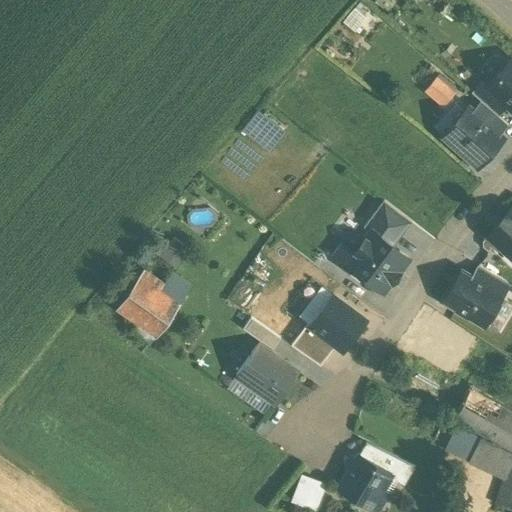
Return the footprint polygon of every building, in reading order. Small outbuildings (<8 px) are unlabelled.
[(511,59),(487,86),(486,88),(506,107),(511,111),(511,59)] [(440,76),(426,90),(444,107),(457,93),(440,76)] [(498,116),(506,107),(486,88),(487,86),(482,82),(472,93),(480,101),(498,116)] [(498,116),(480,101),(471,111),(497,134),(506,124),(498,116)] [(454,123),(442,136),(476,166),(501,138),(497,134),(471,111),(467,108),(454,123)] [(431,126),(442,136),(454,123),(442,113),(431,126)] [(411,222),(383,201),(363,227),(370,233),(370,232),(392,248),(411,222)] [(511,209),(488,236),(511,257),(511,209)] [(332,255),(345,265),(370,233),(363,227),(357,223),(332,255)] [(392,248),(370,232),(370,233),(345,265),(365,280),(370,280),(383,290),(388,282),(390,283),(398,272),(397,271),(406,259),(392,248)] [(161,256),(177,269),(193,249),(176,237),(161,256)] [(507,284),(477,266),(470,278),(500,296),(507,284)] [(165,286),(142,270),(116,307),(141,324),(135,334),(152,346),(193,286),(175,273),(165,286)] [(470,278),(460,272),(443,301),(455,308),(455,310),(467,317),(468,316),(483,325),(500,296),(470,278)] [(337,345),(344,349),(365,320),(331,296),(310,325),(337,345)] [(469,333),(443,316),(437,326),(463,343),(469,333)] [(259,341),(272,350),(280,338),(250,317),(242,329),(259,341)] [(468,346),(463,343),(437,326),(428,320),(408,349),(449,373),(468,346)] [(307,323),(290,346),(320,368),(337,345),(310,325),(307,323)] [(235,375),(277,404),(301,371),(272,350),(259,341),(235,375)] [(511,411),(469,388),(453,420),(511,451),(511,411)] [(479,436),(455,425),(446,445),(470,456),(479,436)] [(511,451),(479,436),(470,456),(467,462),(504,479),(511,454),(511,451)] [(414,466),(385,452),(377,467),(389,474),(404,483),(414,466)] [(511,454),(504,479),(495,504),(511,510),(511,454)] [(377,467),(358,456),(339,488),(352,496),(352,495),(365,503),(383,498),(380,489),(389,474),(377,467)] [(315,511),(324,486),(298,477),(289,505),(310,511),(315,511)] [(365,503),(352,495),(352,496),(354,505),(365,503)] [(383,498),(365,503),(377,510),(383,498)]
